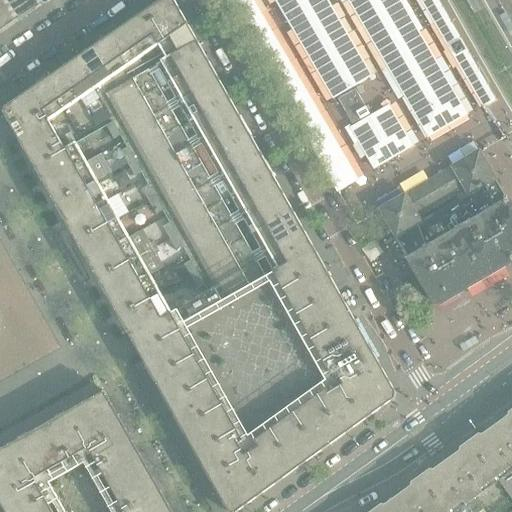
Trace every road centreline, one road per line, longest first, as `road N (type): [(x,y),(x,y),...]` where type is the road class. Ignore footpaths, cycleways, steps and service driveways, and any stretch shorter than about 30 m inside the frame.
road 1 (residential): [(198,0),(438,413)]
road 2 (tertiary): [(302,511),(438,413)]
road 3 (residential): [(0,68),(101,0)]
